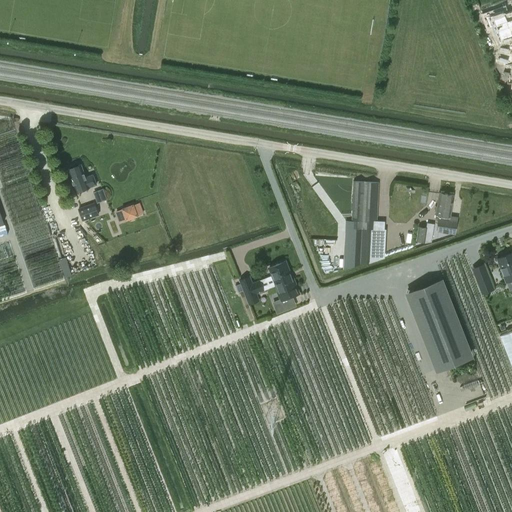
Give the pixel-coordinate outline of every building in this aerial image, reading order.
[(489,14),(483,17),(488,29),(493,27),(498,40),(511,35),(504,17),(503,14),(490,18),(489,14)] [(81,165),(79,165),(78,164),(76,163),(70,165),(69,167),(70,169),(67,170),(76,193),(97,185),(93,174),(85,177),(81,165)] [(351,221),(346,221),(345,228),(350,229),(348,268),(383,256),(385,229),(382,229),(382,223),(377,222),(379,182),(353,181),(351,221)] [(98,202),(108,198),(104,187),(94,191),(98,202)] [(455,234),(455,232),(458,218),(450,216),(453,195),(439,193),(435,215),(438,215),(436,227),(438,228),(438,231),(455,234)] [(83,221),(99,215),(94,202),(78,208),(83,221)] [(121,221),(142,213),(138,202),(117,210),(121,221)] [(425,242),(427,228),(419,227),(417,241),(425,242)] [(511,252),(497,259),(506,282),(511,279),(511,252)] [(68,256),(62,258),(65,276),(72,275),(68,256)] [(285,261),(269,267),(279,291),(278,292),(281,300),(299,293),(292,275),(291,276),(285,261)] [(491,282),(483,264),(472,268),(479,287),(491,282)] [(52,273),(55,281),(63,278),(60,271),(52,273)] [(441,282),(408,295),(437,369),(470,356),(441,282)] [(237,293),(243,290),(240,283),(235,286),(237,293)] [(259,300),(256,293),(246,297),(249,304),(259,300)] [(277,313),(283,311),(279,301),(273,303),(277,313)] [(511,331),(500,336),(511,368),(511,331)] [(164,491),(141,420),(105,399),(58,414),(54,412),(47,423),(0,438),(0,511),(150,511),(149,511),(154,509),(149,506),(153,505),(158,508),(155,511),(172,511),(167,497),(166,499),(161,496),(164,491)]
